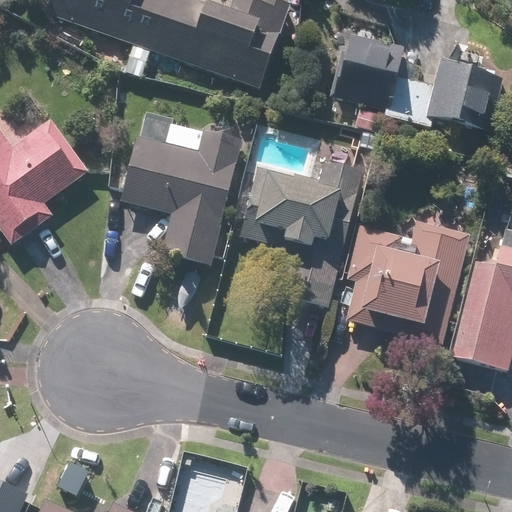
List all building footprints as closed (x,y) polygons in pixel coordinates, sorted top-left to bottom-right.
[(245,10),(239,28),(161,0),(45,0),(39,18),(100,40),(91,67),(140,85),(150,58),(255,96),(288,5),(275,0),(270,0),(264,16),(245,10)] [(430,92),(392,82),(398,56),(341,42),(325,103),(375,115),(373,122),(426,136),(428,129),(472,140),(481,102),(491,104),(497,81),(437,66),(430,92)] [(113,207),(168,221),(158,262),(207,274),(238,147),(135,121),(113,207)] [(0,136),(0,244),(7,255),(51,223),(40,207),(85,175),(48,124),(11,151),(0,136)] [(275,305),(286,308),(324,317),(358,179),(320,170),(316,187),(250,171),(231,245),(286,259),(275,305)] [(346,287),(337,327),(440,350),(465,238),(412,226),(409,240),(352,227),(339,285),(346,287)] [(511,238),(495,235),(486,274),(462,268),(441,363),(506,378),(511,350),(511,238)] [(0,511),(17,511),(24,499),(0,486),(0,511)]
